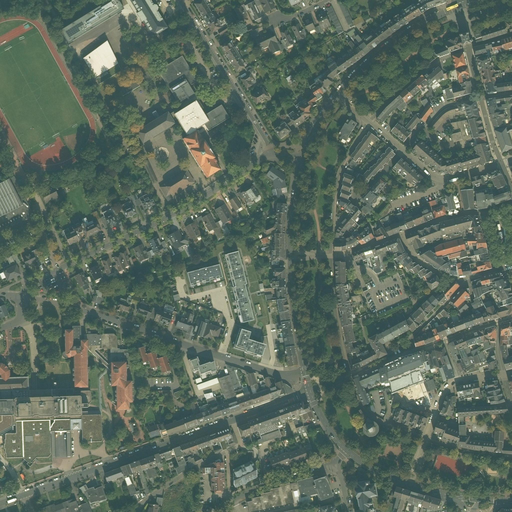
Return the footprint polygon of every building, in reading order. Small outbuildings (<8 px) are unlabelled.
[(117,0),(110,0),(60,31),(68,44),(124,10),(117,0)] [(143,21),(152,37),(158,34),(160,36),(163,34),(161,32),(167,28),(156,11),(157,11),(157,9),(157,8),(156,6),(154,6),(153,6),(149,0),(129,0),(138,14),(137,14),(142,22),(143,21)] [(194,5),(198,11),(206,6),(205,3),(202,0),(201,0),(199,1),(194,5)] [(261,5),(265,13),(275,8),(272,2),(271,0),(263,0),(260,1),(260,0),(259,0),(261,5)] [(425,0),(420,3),(416,6),(422,14),(427,10),(427,11),(430,9),(429,9),(425,0)] [(430,9),(445,3),(445,2),(446,1),(445,0),(425,0),(429,9),(430,9)] [(208,9),(206,6),(198,11),(202,17),(210,12),(208,9)] [(249,10),(255,21),(261,18),(256,8),(255,6),(253,7),(249,9),(249,10)] [(416,6),(402,15),(408,23),(413,19),(414,20),(416,18),(422,14),(416,6)] [(239,18),(241,22),(247,19),(244,13),(242,8),(235,11),(238,16),(238,17),(238,18),(239,18)] [(216,21),(210,12),(202,17),(204,21),(205,23),(206,23),(208,26),(216,21)] [(325,13),(320,15),(326,28),(331,26),(325,13)] [(322,30),(326,28),(320,15),(316,17),(320,26),(322,30)] [(400,16),(387,25),(393,34),(398,30),(400,29),(400,28),(406,24),(400,16)] [(304,22),(309,32),(315,29),(315,28),(311,19),(304,22)] [(220,28),(216,21),(208,26),(212,33),(220,28)] [(296,35),(298,40),(305,37),(302,31),(299,25),(293,28),(295,32),(294,33),(295,34),(296,35)] [(387,25),(374,35),(380,43),(385,39),(388,38),(388,37),(393,34),(387,25)] [(482,38),(483,41),(507,33),(505,26),(481,34),(480,30),(473,32),(473,33),(475,40),(476,41),(482,38)] [(255,30),(252,31),(250,33),(254,41),(255,40),(257,39),(256,37),(259,36),(257,33),(259,32),(257,29),(255,30)] [(349,33),(352,37),(357,34),(354,29),(349,33)] [(284,40),(287,46),(293,43),(290,38),(291,37),(290,36),(288,32),(281,35),(284,40)] [(471,44),(471,43),(472,43),(472,42),(473,42),(472,40),(470,40),(469,35),(469,34),(468,34),(467,34),(467,35),(465,35),(463,36),(462,36),(462,35),(461,35),(461,36),(459,37),(459,38),(462,47),(467,45),(471,44)] [(374,35),(369,39),(364,43),(365,44),(371,51),(380,43),(374,35)] [(272,55),(273,55),(264,37),(264,36),(257,39),(255,40),(260,51),(268,47),(272,55)] [(269,38),(264,37),(273,55),(280,51),(281,51),(282,51),(280,46),(275,36),(272,38),(271,36),(269,37),(269,38)] [(362,44),(362,45),(364,43),(358,36),(356,38),(361,44),(362,44)] [(453,40),(457,51),(461,49),(462,48),(462,47),(459,38),(459,37),(458,37),(459,38),(453,40)] [(504,51),(511,48),(511,37),(501,41),(501,42),(504,51)] [(448,49),(450,53),(457,51),(453,40),(443,44),(446,47),(447,49),(448,49)] [(83,59),(86,64),(89,63),(86,58),(96,51),(100,56),(108,51),(116,64),(117,63),(118,63),(107,41),(83,59)] [(220,47),(224,53),(232,48),(230,45),(228,42),(225,44),(220,47)] [(354,51),(356,50),(355,49),(356,49),(356,48),(351,42),(348,44),(354,51)] [(504,52),(504,51),(501,42),(491,44),(492,49),(493,51),(494,54),(504,52)] [(365,44),(364,43),(362,45),(359,47),(365,55),(370,51),(371,51),(365,44)] [(359,47),(356,50),(354,51),(360,59),(365,55),(359,47)] [(450,54),(450,53),(448,49),(447,49),(446,47),(434,53),(438,57),(439,56),(440,57),(450,54)] [(234,51),(232,48),(224,53),(228,60),(236,55),(234,51)] [(86,64),(94,77),(116,64),(108,51),(100,56),(96,51),(86,58),(89,63),(86,64)] [(354,51),(348,55),(354,64),(360,59),(354,51)] [(454,60),(456,70),(467,67),(464,53),(457,55),(453,56),(454,60)] [(239,58),(236,55),(228,60),(232,66),(240,61),(239,58)] [(348,55),(342,60),(348,68),(354,64),(348,55)] [(182,110),(198,100),(189,86),(197,81),(182,56),(158,71),(182,110)] [(493,69),(490,58),(488,58),(477,60),(480,72),(481,72),(481,71),(493,69)] [(342,60),(336,64),(341,73),(348,68),(342,60)] [(242,64),(240,61),(232,66),(236,72),(244,67),(242,64)] [(117,63),(116,64),(94,77),(99,85),(122,71),(117,63)] [(341,73),(336,64),(329,68),(329,69),(330,70),(335,78),(341,73)] [(443,75),(442,71),(439,67),(434,71),(430,74),(428,76),(427,75),(424,77),(431,85),(430,85),(432,87),(434,85),(436,85),(438,83),(437,82),(440,79),(441,79),(442,81),(444,78),(443,75)] [(456,70),(458,76),(460,84),(470,81),(469,76),(467,67),(456,70)] [(335,78),(330,70),(329,71),(326,73),(325,71),(321,74),(323,78),(329,86),(333,83),(332,81),(335,79),(335,78)] [(500,70),(494,72),(482,75),(484,84),(485,84),(495,82),(502,80),(500,70)] [(246,89),(251,86),(248,81),(252,79),(250,75),(241,80),(246,89)] [(421,92),(422,92),(430,85),(431,85),(424,77),(423,76),(422,76),(421,77),(414,83),(420,89),(420,90),(421,92)] [(316,84),(317,86),(323,94),(326,92),(327,90),(326,89),(329,86),(323,78),(320,80),(319,79),(315,82),(316,84)] [(118,89),(123,97),(140,86),(135,79),(118,89)] [(470,81),(460,84),(460,85),(461,84),(462,87),(460,88),(452,90),(454,98),(473,94),(472,92),(473,92),(470,81)] [(495,85),(495,82),(485,84),(487,94),(497,92),(504,91),(503,84),(495,85)] [(414,83),(407,90),(413,97),(420,90),(420,89),(414,83)] [(504,91),(511,90),(511,88),(511,83),(503,84),(504,91)] [(447,100),(454,98),(452,90),(460,88),(459,85),(458,85),(457,85),(453,87),(449,88),(445,90),(447,100)] [(314,95),(318,101),(322,97),(321,95),(323,94),(317,86),(312,90),(311,90),(313,92),(314,95)] [(251,97),(256,104),(268,97),(263,89),(251,97)] [(406,103),(413,97),(407,90),(400,96),(404,101),(405,103),(406,103)] [(293,103),(299,113),(300,113),(302,111),(300,108),(308,103),(307,101),(306,100),(304,97),(301,92),(295,97),(297,100),(293,103)] [(310,97),(307,99),(313,108),(316,106),(314,103),(318,101),(314,95),(312,96),(310,97)] [(397,99),(404,108),(407,106),(406,104),(407,104),(406,103),(405,103),(404,101),(400,96),(397,99)] [(486,100),(488,108),(497,107),(497,105),(500,104),(500,102),(499,98),(495,99),(486,100)] [(377,119),(383,123),(392,113),(397,108),(400,112),(404,108),(397,99),(386,108),(377,119)] [(421,122),(422,120),(424,122),(425,122),(427,118),(430,114),(433,111),(430,105),(429,105),(428,103),(426,99),(421,102),(426,110),(421,116),(419,114),(412,116),(413,118),(418,122),(419,123),(421,122)] [(182,110),(169,118),(172,122),(176,120),(187,137),(197,131),(196,130),(204,125),(208,131),(229,118),(221,106),(204,116),(202,113),(201,110),(203,109),(198,100),(182,110)] [(464,104),(464,105),(466,110),(466,112),(469,120),(480,118),(476,102),(464,104)] [(300,113),(299,113),(305,121),(308,119),(309,116),(311,115),(309,113),(313,110),(312,109),(308,103),(300,108),(302,111),(300,113)] [(497,108),(497,107),(488,108),(490,115),(503,112),(503,110),(506,110),(506,108),(506,106),(502,107),(497,108)] [(453,113),(456,113),(454,107),(451,108),(448,109),(445,110),(448,116),(448,115),(450,114),(453,113)] [(440,115),(430,126),(434,130),(435,128),(438,125),(441,122),(443,120),(444,119),(445,118),(446,117),(448,116),(445,110),(442,112),(440,115)] [(505,117),(503,112),(490,115),(491,120),(505,117)] [(299,113),(296,115),(290,119),(294,124),(296,128),(305,121),(299,113)] [(172,122),(169,118),(167,114),(136,133),(142,143),(173,124),(172,122)] [(491,120),(494,129),(506,126),(506,125),(505,120),(507,120),(507,117),(505,117),(491,120)] [(482,125),(480,118),(469,120),(468,120),(474,139),(476,139),(485,137),(482,125)] [(348,120),(343,128),(339,135),(342,137),(341,138),(343,140),(342,141),(345,143),(352,133),(357,124),(352,121),(351,122),(348,120)] [(391,132),(404,143),(411,134),(410,133),(417,125),(411,120),(405,129),(398,123),(391,132)] [(473,139),(474,139),(468,120),(451,124),(452,130),(457,150),(469,146),(470,146),(469,144),(468,140),(473,139)] [(275,130),(281,139),(291,131),(288,128),(285,123),(285,124),(275,130)] [(502,153),(511,148),(511,144),(507,132),(506,129),(495,131),(500,147),(502,153)] [(203,142),(197,131),(187,137),(182,140),(189,151),(199,168),(199,167),(206,178),(220,169),(214,159),(211,155),(212,154),(206,146),(204,142),(203,142)] [(369,132),(363,141),(369,145),(372,141),(375,143),(378,139),(369,132)] [(477,143),(478,146),(487,144),(485,137),(476,139),(477,143)] [(363,141),(356,150),(362,154),(365,150),(368,152),(371,147),(369,145),(363,141)] [(430,169),(435,164),(434,163),(440,157),(422,141),(412,151),(412,152),(412,154),(415,156),(416,156),(416,157),(417,158),(418,158),(419,159),(424,164),(425,164),(425,165),(425,166),(426,166),(427,166),(428,166),(428,167),(430,169)] [(471,155),(474,166),(480,165),(493,161),(487,145),(487,144),(478,146),(475,146),(474,146),(477,153),(471,155)] [(388,151),(384,155),(390,161),(391,160),(390,160),(392,158),(395,155),(392,151),(389,148),(387,150),(388,151)] [(365,156),(362,154),(356,150),(352,156),(352,157),(350,159),(352,160),(356,163),(359,158),(362,160),(365,156)] [(384,155),(378,162),(383,167),(386,164),(387,164),(390,161),(384,155)] [(463,169),(463,170),(474,166),(471,155),(460,159),(463,169)] [(444,161),(440,157),(434,163),(435,164),(430,169),(434,172),(435,172),(436,171),(436,172),(436,173),(437,173),(438,173),(438,172),(441,174),(444,175),(449,173),(449,174),(450,174),(454,173),(454,172),(457,171),(458,172),(462,170),(463,170),(462,169),(463,169),(460,159),(459,158),(447,162),(446,163),(444,162),(444,161)] [(404,178),(408,181),(415,173),(416,172),(402,159),(393,169),(395,171),(397,169),(402,173),(406,177),(404,178)] [(144,162),(154,184),(158,182),(148,160),(144,162)] [(349,165),(354,169),(358,164),(356,163),(352,160),(349,165)] [(378,162),(372,168),(378,173),(380,170),(381,170),(384,167),(383,167),(378,162)] [(273,181),(275,190),(272,190),(272,191),(273,195),(274,196),(276,195),(282,194),(280,189),(285,188),(285,186),(285,183),(284,183),(283,180),(286,177),(272,167),(266,176),(273,181)] [(371,167),(366,173),(371,178),(373,176),(374,177),(378,173),(372,168),(371,167)] [(345,174),(352,177),(354,171),(348,168),(345,174)] [(165,197),(168,202),(173,198),(172,197),(194,183),(187,171),(175,178),(174,176),(170,178),(172,180),(160,188),(165,197)] [(490,180),(492,179),(502,175),(500,171),(497,172),(488,175),(490,180)] [(416,172),(415,173),(408,181),(411,184),(412,183),(415,185),(417,187),(421,183),(420,182),(424,178),(418,173),(417,174),(415,173),(416,172)] [(370,180),(371,178),(366,173),(363,176),(360,174),(357,179),(362,182),(362,184),(365,186),(367,183),(368,184),(369,181),(368,181),(369,179),(370,180)] [(343,182),(344,182),(351,185),(352,181),(354,177),(352,177),(345,174),(344,177),(342,182),(343,182)] [(498,190),(507,186),(502,175),(492,179),(495,186),(495,188),(497,187),(498,190)] [(480,177),(479,177),(472,179),(471,179),(473,186),(474,186),(474,187),(473,187),(473,189),(473,192),(481,191),(483,190),(485,190),(487,189),(491,188),(489,182),(485,184),(485,183),(484,178),(483,176),(480,177)] [(0,232),(34,216),(14,177),(9,179),(22,206),(0,217),(0,232)] [(373,186),(380,192),(387,184),(380,178),(373,186)] [(22,206),(9,179),(8,180),(0,183),(0,217),(22,206)] [(342,190),(343,190),(350,193),(350,192),(351,189),(352,185),(351,185),(344,182),(343,185),(341,189),(342,190)] [(253,186),(249,188),(247,190),(253,200),(254,200),(256,198),(256,197),(259,195),(255,189),(253,186)] [(373,186),(371,188),(379,196),(382,194),(380,192),(373,186)] [(407,191),(405,186),(404,186),(402,187),(399,188),(398,188),(398,189),(400,194),(407,191)] [(500,195),(501,196),(509,192),(508,189),(507,186),(498,190),(500,195)] [(41,193),(45,203),(58,197),(53,187),(41,193)] [(377,199),(380,197),(379,196),(371,188),(361,199),(367,204),(370,207),(373,204),(375,203),(377,202),(377,199)] [(461,191),(464,210),(474,210),(473,192),(473,189),(472,190),(462,191),(461,191)] [(253,200),(247,190),(245,191),(241,193),(241,194),(243,197),(247,203),(250,201),(250,202),(253,200),(253,201),(253,200)] [(340,197),(341,198),(348,200),(349,197),(351,193),(350,192),(350,193),(343,190),(341,193),(340,197)] [(496,195),(493,196),(496,205),(501,204),(502,203),(505,202),(510,200),(511,200),(511,198),(511,197),(509,192),(501,196),(498,197),(497,197),(496,195)] [(139,199),(140,201),(151,197),(149,193),(139,198),(139,199)] [(478,210),(487,209),(484,196),(485,196),(484,194),(479,194),(479,193),(476,193),(476,195),(478,210)] [(443,205),(445,212),(450,210),(450,211),(455,210),(451,195),(446,196),(446,197),(442,199),(442,202),(443,203),(442,203),(443,205)] [(155,205),(151,197),(140,201),(142,204),(145,210),(148,208),(148,209),(152,207),(151,207),(155,205)] [(229,201),(236,211),(241,207),(235,198),(229,201)] [(348,200),(341,198),(340,201),(338,205),(344,207),(345,208),(350,203),(348,201),(348,200)] [(121,212),(122,211),(132,206),(131,203),(130,201),(118,207),(121,212)] [(352,205),(350,203),(345,208),(344,209),(345,211),(346,212),(347,211),(352,205)] [(277,204),(276,213),(286,214),(287,205),(277,204)] [(370,207),(367,204),(365,207),(369,211),(370,213),(373,209),(370,207)] [(390,204),(384,212),(380,216),(382,218),(387,215),(390,209),(392,209),(390,204)] [(221,221),(222,223),(223,223),(231,218),(229,213),(228,214),(223,205),(215,210),(221,221)] [(133,206),(132,206),(122,211),(126,219),(129,217),(129,218),(134,215),(136,214),(134,208),(133,206)] [(361,210),(366,215),(369,211),(365,207),(364,206),(361,210)] [(348,216),(349,216),(355,222),(358,218),(357,217),(359,215),(361,213),(359,210),(358,210),(358,211),(355,208),(356,208),(354,207),(349,213),(350,214),(348,216)] [(435,219),(442,216),(440,207),(437,208),(432,210),(435,219)] [(425,223),(425,222),(428,222),(433,219),(431,211),(430,209),(428,211),(427,209),(427,208),(426,209),(423,210),(424,211),(421,212),(422,214),(425,223)] [(104,218),(113,214),(112,213),(110,209),(102,213),(104,217),(104,218)] [(92,213),(96,223),(97,222),(98,222),(97,220),(100,219),(100,218),(97,211),(92,213)] [(276,213),(275,225),(276,225),(284,226),(286,214),(276,213)] [(106,222),(109,227),(117,223),(116,221),(116,220),(114,216),(114,217),(113,216),(113,214),(104,218),(106,222)] [(212,228),(213,230),(216,228),(214,224),(209,214),(202,218),(204,222),(205,224),(205,225),(208,230),(212,228)] [(421,215),(416,217),(412,218),(415,227),(424,223),(425,223),(422,214),(421,215)] [(355,222),(349,216),(340,225),(341,225),(347,230),(348,231),(351,227),(355,222)] [(407,230),(415,227),(412,218),(412,216),(403,219),(404,221),(405,224),(407,230)] [(467,216),(443,222),(446,235),(447,235),(461,231),(468,229),(474,228),(481,227),(478,216),(467,216)] [(218,222),(225,235),(230,233),(225,224),(223,224),(223,223),(222,223),(221,221),(218,222)] [(390,227),(394,235),(407,230),(405,224),(404,221),(400,223),(391,226),(390,227)] [(89,226),(93,234),(101,231),(98,226),(97,222),(96,223),(94,224),(89,226)] [(218,222),(214,224),(216,228),(213,230),(218,240),(225,236),(225,235),(218,222)] [(81,231),(83,230),(82,229),(86,227),(84,223),(83,223),(80,225),(79,223),(75,225),(72,227),(73,231),(74,231),(75,234),(78,232),(79,233),(81,233),(81,231)] [(185,228),(192,241),(201,237),(195,226),(194,223),(193,224),(185,228)] [(425,243),(425,244),(430,243),(429,241),(431,240),(432,242),(436,240),(436,239),(439,238),(439,239),(443,238),(442,236),(441,230),(440,224),(436,226),(435,225),(431,227),(431,228),(429,229),(429,228),(424,229),(425,230),(422,231),(422,230),(417,232),(420,240),(422,244),(425,243)] [(274,228),(276,228),(276,225),(275,225),(263,230),(265,234),(274,229),(274,228)] [(276,228),(276,234),(284,234),(284,226),(276,225),(276,228)] [(342,236),(347,230),(341,225),(336,233),(339,234),(342,236)] [(89,226),(86,227),(82,229),(83,230),(86,238),(93,234),(89,226)] [(385,229),(389,236),(394,235),(390,227),(389,227),(385,229)] [(382,228),(379,229),(377,231),(378,231),(383,239),(388,237),(384,231),(382,228)] [(468,229),(461,231),(462,238),(458,239),(458,240),(463,239),(464,239),(464,238),(465,239),(464,236),(464,233),(468,233),(468,229)] [(68,241),(69,246),(79,241),(75,234),(74,231),(73,231),(69,233),(70,234),(65,237),(68,241)] [(169,236),(175,248),(180,246),(181,247),(184,245),(184,244),(185,243),(182,238),(181,238),(178,231),(169,236)] [(377,241),(383,239),(378,231),(377,231),(374,233),(376,234),(374,235),(375,237),(377,241)] [(452,242),(458,240),(458,239),(462,238),(461,231),(447,235),(448,237),(445,237),(446,241),(449,240),(449,241),(451,241),(452,242)] [(366,243),(371,240),(367,232),(365,233),(360,236),(366,243)] [(408,244),(410,244),(409,244),(420,240),(417,232),(405,236),(408,244)] [(274,235),(274,251),(284,251),(284,234),(276,234),(274,234),(274,235)] [(442,236),(443,238),(444,244),(447,243),(452,242),(451,241),(449,241),(449,240),(446,241),(445,237),(445,235),(442,236)] [(355,247),(360,243),(356,239),(353,236),(350,238),(345,240),(347,243),(347,250),(355,247)] [(361,245),(366,243),(360,236),(356,239),(360,243),(361,245)] [(156,249),(157,252),(163,249),(161,244),(160,245),(156,238),(148,242),(152,250),(156,249)] [(487,248),(485,239),(474,239),(468,239),(465,239),(464,238),(464,239),(463,239),(466,251),(470,251),(474,250),(487,248)] [(385,243),(389,251),(402,246),(399,240),(398,239),(393,241),(389,242),(385,243)] [(466,251),(463,239),(458,240),(452,242),(447,243),(444,244),(441,244),(435,248),(436,253),(437,258),(443,257),(444,257),(448,256),(466,251)] [(422,244),(420,240),(409,244),(410,244),(410,246),(413,246),(414,250),(419,248),(424,246),(422,244)] [(380,245),(383,254),(386,261),(388,260),(386,252),(389,251),(385,243),(380,245)] [(133,249),(140,262),(148,258),(146,253),(142,245),(133,249)] [(374,247),(378,255),(380,255),(383,254),(380,245),(374,247)] [(404,251),(402,246),(389,251),(391,257),(404,251)] [(375,262),(374,257),(370,248),(370,247),(364,250),(367,260),(370,259),(372,258),(373,262),(375,262)] [(271,251),(271,254),(271,259),(271,262),(278,262),(278,260),(284,260),(284,251),(274,251),(271,251)] [(355,262),(362,259),(360,251),(352,253),(355,262)] [(393,260),(398,258),(406,253),(404,251),(391,257),(393,260)] [(420,257),(438,270),(444,266),(448,264),(443,260),(443,257),(437,258),(436,253),(435,254),(430,251),(420,257)] [(448,256),(449,260),(457,258),(459,259),(468,257),(467,253),(466,251),(448,256)] [(120,254),(120,256),(124,267),(130,265),(130,264),(128,259),(126,252),(120,254)] [(248,298),(245,285),(247,284),(243,272),(244,272),(242,265),(241,265),(238,252),(224,255),(233,287),(232,288),(235,301),(234,302),(237,313),(238,319),(239,319),(240,324),(254,320),(250,305),(248,298)] [(36,261),(38,266),(44,263),(40,253),(34,256),(34,257),(35,256),(36,259),(35,259),(36,261)] [(398,258),(400,262),(408,256),(406,253),(398,258)] [(16,254),(11,256),(15,265),(20,262),(16,254)] [(23,259),(27,269),(31,267),(29,265),(36,261),(35,259),(36,259),(35,256),(34,257),(34,256),(33,254),(29,256),(29,255),(26,256),(22,258),(23,259)] [(387,266),(386,261),(383,254),(380,255),(381,257),(379,257),(383,268),(387,266)] [(488,254),(475,256),(471,257),(472,260),(473,260),(474,260),(475,263),(477,263),(482,262),(482,263),(490,262),(490,260),(488,254)] [(3,268),(5,271),(16,266),(15,265),(11,256),(7,259),(10,265),(3,268)] [(125,268),(124,267),(120,256),(114,258),(117,265),(119,271),(125,268)] [(400,263),(404,268),(412,262),(413,261),(412,261),(411,262),(410,260),(411,259),(410,258),(408,256),(400,262),(400,263)] [(105,269),(107,274),(113,272),(111,267),(109,260),(103,262),(105,269)] [(336,285),(347,285),(346,263),(341,263),(341,262),(335,262),(335,263),(336,285)] [(413,264),(412,262),(404,268),(403,269),(404,269),(406,267),(409,271),(408,272),(412,270),(415,274),(415,275),(418,273),(421,278),(420,279),(421,279),(425,276),(428,281),(427,282),(436,277),(434,273),(433,274),(431,272),(430,273),(428,271),(428,270),(427,270),(426,270),(426,271),(424,269),(423,269),(422,267),(420,267),(419,265),(417,266),(416,264),(415,263),(414,263),(413,264)] [(492,267),(490,262),(482,263),(482,262),(477,263),(481,272),(492,269),(492,267)] [(446,274),(450,275),(450,269),(451,266),(451,264),(450,263),(448,264),(444,266),(438,270),(442,272),(446,274)] [(470,268),(472,274),(481,272),(477,263),(475,263),(474,264),(471,264),(469,265),(470,268)] [(199,270),(187,273),(190,287),(197,285),(197,284),(202,283),(202,284),(210,282),(210,280),(215,279),(216,280),(223,278),(219,265),(206,268),(199,270)] [(16,266),(5,271),(3,272),(4,272),(6,278),(8,281),(14,278),(14,277),(15,276),(16,277),(21,275),(18,270),(16,266)] [(89,269),(96,282),(100,280),(101,277),(99,272),(100,272),(97,266),(89,269)] [(276,277),(276,279),(285,279),(285,269),(274,269),(274,277),(276,277)] [(75,276),(80,288),(82,287),(87,284),(85,278),(82,273),(75,276)] [(480,278),(481,279),(482,285),(486,284),(489,283),(489,282),(495,281),(495,282),(498,281),(505,279),(502,274),(500,273),(485,277),(480,278)] [(427,283),(432,290),(442,284),(437,276),(436,277),(427,282),(427,283)] [(272,289),(276,288),(285,288),(285,279),(276,279),(272,280),(272,289)] [(471,282),(473,290),(481,287),(481,286),(482,285),(481,279),(471,282)] [(499,291),(508,285),(505,279),(498,281),(495,282),(495,281),(489,282),(489,283),(486,284),(487,288),(488,288),(489,292),(490,291),(493,290),(494,291),(498,289),(499,291)] [(443,293),(447,300),(458,288),(459,286),(454,280),(445,288),(443,286),(441,289),(442,291),(443,293)] [(340,308),(351,307),(349,297),(348,290),(350,289),(351,289),(351,287),(351,286),(351,284),(350,284),(347,284),(347,285),(336,285),(337,291),(340,308)] [(473,290),(475,299),(475,300),(480,298),(483,294),(483,295),(484,294),(489,292),(488,288),(487,288),(486,284),(482,285),(481,286),(481,287),(473,290)] [(493,290),(490,291),(496,304),(500,302),(502,302),(506,300),(508,299),(509,299),(511,297),(511,291),(511,292),(510,286),(509,286),(508,285),(499,291),(498,289),(494,291),(493,290)] [(464,302),(465,301),(469,296),(469,295),(469,293),(469,290),(469,289),(469,288),(467,289),(465,290),(464,290),(463,290),(461,291),(460,292),(458,294),(451,302),(453,304),(453,305),(453,306),(455,306),(455,305),(457,308),(458,308),(464,302)] [(286,300),(285,291),(276,292),(277,298),(277,300),(286,300)] [(426,317),(429,313),(432,310),(433,310),(436,307),(436,306),(440,303),(442,305),(447,300),(443,293),(437,300),(433,296),(429,299),(425,303),(422,306),(418,309),(419,310),(426,317)] [(361,296),(349,297),(351,307),(352,307),(364,302),(361,297),(361,296)] [(511,303),(511,297),(509,299),(508,299),(506,300),(502,302),(500,302),(496,304),(498,307),(499,307),(500,306),(501,307),(508,306),(511,303)] [(473,308),(474,308),(476,309),(484,305),(483,304),(482,301),(480,298),(475,300),(475,299),(474,300),(474,301),(475,304),(472,305),(473,308)] [(276,300),(279,313),(288,311),(286,300),(277,300),(276,300)] [(128,311),(130,305),(126,304),(126,303),(125,303),(123,302),(123,303),(119,301),(116,310),(117,310),(117,311),(120,312),(120,311),(121,311),(121,309),(128,311)] [(492,320),(501,318),(499,313),(498,313),(497,310),(495,311),(490,301),(483,304),(484,305),(485,308),(492,320)] [(461,313),(461,314),(467,308),(468,307),(464,302),(458,308),(459,310),(460,313),(461,313)] [(511,314),(511,303),(508,306),(501,307),(500,306),(499,307),(499,308),(500,308),(500,310),(499,310),(497,310),(498,313),(499,313),(501,318),(509,315),(511,314)] [(0,314),(2,318),(8,316),(4,305),(0,307),(0,314)] [(138,313),(143,315),(147,316),(148,312),(149,308),(146,307),(140,305),(138,313)] [(165,306),(163,312),(159,322),(164,324),(164,325),(168,326),(171,320),(172,315),(173,311),(167,309),(167,307),(165,306)] [(353,313),(352,307),(351,307),(340,308),(341,316),(342,316),(343,318),(341,318),(342,327),(352,325),(353,325),(351,313),(353,313)] [(461,314),(464,319),(471,317),(467,308),(461,314)] [(492,320),(485,308),(483,310),(485,312),(481,314),(485,322),(492,320)] [(448,324),(449,324),(446,319),(448,317),(451,321),(452,324),(462,320),(463,321),(464,320),(464,319),(461,314),(461,313),(460,313),(457,315),(451,317),(443,309),(439,313),(443,317),(446,321),(447,323),(448,324)] [(154,321),(159,322),(163,312),(158,310),(157,312),(156,312),(155,314),(154,313),(153,317),(153,318),(155,318),(154,321)] [(418,311),(417,312),(424,319),(425,318),(426,317),(419,310),(418,311)] [(280,323),(281,323),(289,321),(288,311),(279,313),(279,316),(280,323)] [(409,330),(412,333),(417,328),(420,325),(419,323),(424,319),(417,312),(412,316),(408,320),(406,322),(410,330),(409,330)] [(187,331),(189,325),(193,315),(192,315),(188,313),(187,313),(184,320),(179,318),(178,318),(177,322),(175,327),(187,331)] [(475,315),(474,316),(478,325),(485,322),(481,314),(481,313),(475,315)] [(452,334),(456,332),(452,324),(451,321),(448,317),(446,319),(449,324),(448,324),(452,334)] [(471,317),(464,319),(464,320),(463,321),(466,329),(475,326),(471,317)] [(397,325),(402,334),(405,332),(405,333),(409,330),(410,330),(406,322),(406,320),(397,325)] [(462,320),(452,324),(456,332),(466,329),(463,321),(462,320)] [(291,328),(289,321),(281,323),(281,326),(282,329),(291,328)] [(204,323),(203,324),(200,323),(200,324),(197,323),(195,327),(194,330),(195,330),(194,334),(198,336),(198,335),(201,336),(200,337),(203,337),(206,328),(207,328),(208,324),(204,323)] [(507,336),(510,336),(510,323),(502,326),(501,336),(506,336),(507,336)] [(203,337),(208,339),(209,335),(217,337),(219,334),(220,328),(208,324),(207,328),(206,328),(203,337)] [(448,324),(443,326),(448,336),(452,334),(448,324)] [(356,342),(352,325),(342,327),(341,327),(346,344),(352,343),(356,342)] [(389,329),(394,338),(399,336),(402,334),(397,325),(396,325),(389,329)] [(435,328),(436,329),(440,339),(448,336),(443,326),(443,325),(435,328)] [(72,327),(72,332),(73,332),(73,340),(81,340),(80,327),(72,327)] [(495,327),(486,329),(490,341),(490,343),(491,343),(496,343),(496,342),(496,332),(497,332),(496,332),(497,328),(495,327)] [(291,328),(282,329),(282,334),(283,338),(292,336),(291,328)] [(251,332),(239,329),(233,348),(244,352),(244,353),(253,356),(258,358),(258,357),(262,359),(266,345),(248,340),(251,332)] [(381,335),(386,343),(391,340),(394,339),(394,338),(389,329),(380,334),(381,335)] [(488,342),(490,341),(486,329),(478,332),(483,343),(483,344),(486,342),(488,342)] [(87,387),(87,350),(87,348),(88,348),(87,340),(81,340),(73,340),(73,332),(72,332),(70,332),(70,330),(64,330),(65,355),(73,355),(74,387),(87,387)] [(425,345),(436,340),(432,330),(432,331),(433,332),(430,333),(426,335),(425,334),(422,335),(423,336),(425,345)] [(481,343),(483,343),(478,332),(473,334),(476,341),(477,344),(477,345),(478,345),(481,343)] [(96,348),(96,350),(109,349),(109,334),(101,334),(101,335),(97,335),(87,335),(87,340),(88,348),(90,348),(90,350),(93,350),(93,348),(96,348)] [(109,334),(109,349),(110,349),(117,349),(117,337),(114,334),(109,334)] [(476,345),(477,344),(476,341),(473,334),(471,334),(468,335),(468,336),(464,337),(468,346),(471,352),(473,351),(471,346),(476,345)] [(375,351),(370,353),(373,361),(379,358),(383,357),(387,354),(382,345),(385,343),(386,343),(381,335),(378,336),(377,335),(369,340),(372,344),(371,344),(374,349),(375,351)] [(284,342),(285,348),(294,346),(292,336),(283,338),(284,342)] [(425,345),(423,336),(420,337),(415,338),(415,340),(414,340),(415,343),(416,347),(425,345)] [(506,341),(506,339),(506,336),(501,336),(501,343),(501,346),(507,345),(507,346),(509,345),(508,341),(506,341)] [(464,348),(468,346),(464,337),(454,342),(458,351),(464,348)] [(459,354),(458,351),(454,342),(450,343),(449,345),(455,361),(459,360),(457,355),(459,354)] [(353,347),(352,343),(346,344),(344,345),(347,355),(351,353),(355,352),(356,352),(355,350),(355,349),(353,347)] [(485,351),(486,350),(483,344),(483,343),(481,343),(482,346),(482,347),(480,348),(478,349),(480,354),(482,352),(485,351)] [(285,348),(286,354),(286,357),(295,355),(294,346),(285,348)] [(461,359),(466,370),(472,366),(475,365),(476,365),(475,365),(473,358),(470,352),(471,352),(468,346),(464,348),(468,357),(467,358),(465,357),(463,358),(463,359),(461,359)] [(160,366),(162,373),(171,370),(166,356),(157,359),(155,352),(146,355),(144,347),(135,350),(140,364),(148,361),(151,369),(160,366)] [(109,370),(110,372),(110,363),(108,365),(94,351),(96,350),(96,348),(93,348),(93,350),(90,350),(90,348),(88,348),(87,348),(87,350),(88,350),(96,358),(96,361),(100,364),(102,364),(107,369),(109,370)] [(434,351),(437,359),(440,358),(447,356),(444,348),(434,351)] [(119,363),(119,365),(128,365),(128,350),(119,350),(119,349),(117,349),(110,349),(110,363),(119,363)] [(470,352),(473,358),(480,354),(478,349),(473,351),(471,352),(470,352)] [(356,355),(358,359),(361,367),(368,364),(373,361),(370,353),(368,350),(360,353),(356,355)] [(431,370),(439,367),(437,359),(434,351),(426,353),(426,354),(427,358),(428,362),(429,362),(430,365),(431,370)] [(484,357),(486,362),(487,361),(491,360),(490,357),(495,356),(495,351),(487,353),(484,354),(485,357),(484,357)] [(475,365),(476,365),(478,364),(485,362),(486,362),(484,357),(482,352),(480,354),(473,358),(475,365)] [(424,381),(422,375),(420,369),(424,368),(423,363),(420,353),(405,358),(395,362),(387,366),(388,377),(390,383),(391,394),(424,381)] [(297,365),(295,355),(286,357),(286,362),(287,367),(297,365)] [(443,365),(443,366),(450,364),(447,356),(440,358),(443,365)] [(511,356),(509,358),(503,359),(506,370),(511,369),(511,356)] [(216,372),(214,361),(200,365),(197,357),(188,360),(192,373),(198,371),(200,377),(216,372)] [(358,359),(353,361),(349,363),(351,371),(361,367),(358,359)] [(461,373),(462,373),(462,372),(466,370),(461,359),(459,360),(455,361),(457,367),(461,373)] [(497,368),(496,361),(492,362),(492,363),(488,364),(486,364),(485,362),(478,364),(479,368),(488,365),(489,370),(489,371),(497,369),(497,368)] [(426,363),(427,362),(423,363),(424,368),(420,369),(422,375),(426,374),(426,371),(431,370),(430,365),(428,366),(427,365),(426,363)] [(0,374),(1,375),(1,379),(9,379),(9,370),(5,367),(2,363),(0,363),(0,374)] [(116,386),(116,406),(122,406),(122,410),(127,410),(129,408),(129,402),(132,402),(132,381),(126,381),(126,369),(127,369),(128,368),(128,366),(128,365),(119,365),(119,363),(110,363),(110,372),(111,386),(116,386)] [(455,377),(450,364),(443,366),(440,367),(439,367),(444,381),(445,381),(448,380),(455,377)] [(476,365),(475,365),(472,366),(466,370),(467,374),(473,372),(476,372),(480,371),(479,368),(478,364),(476,365)] [(236,396),(237,399),(242,398),(241,395),(243,394),(243,393),(243,392),(242,389),(240,390),(233,367),(226,365),(230,375),(235,391),(234,391),(236,396)] [(387,366),(379,369),(381,382),(381,384),(382,384),(385,383),(385,384),(389,383),(390,383),(388,377),(387,366)] [(99,411),(81,412),(81,415),(87,415),(100,415),(101,415),(100,379),(109,370),(107,369),(98,378),(99,411)] [(368,374),(361,377),(365,388),(368,387),(373,385),(381,382),(379,369),(368,374)] [(246,372),(251,387),(254,385),(257,384),(253,373),(246,372)] [(225,399),(225,400),(232,397),(236,396),(234,391),(235,391),(230,375),(218,379),(225,399)] [(267,390),(270,389),(270,387),(271,387),(270,384),(268,377),(262,376),(264,381),(265,385),(267,390)] [(364,389),(365,388),(361,377),(354,380),(356,384),(354,385),(356,388),(355,388),(361,400),(363,404),(371,400),(368,393),(367,394),(364,389)] [(0,390),(10,391),(28,390),(27,378),(9,379),(1,379),(0,378),(0,390)] [(198,390),(218,383),(217,378),(196,386),(198,390)] [(426,382),(430,391),(435,389),(437,389),(433,379),(426,382)] [(30,398),(37,397),(54,397),(80,396),(80,391),(73,391),(73,389),(58,390),(57,381),(52,381),(52,388),(56,388),(56,390),(43,390),(28,391),(28,390),(10,391),(30,391),(30,398)] [(479,383),(471,385),(473,394),(474,398),(481,397),(480,393),(480,392),(479,383)] [(282,384),(276,387),(279,396),(285,393),(282,384)] [(465,399),(474,398),(473,394),(471,385),(462,386),(465,399)] [(465,400),(465,399),(462,386),(456,388),(458,397),(459,401),(465,400)] [(491,403),(491,405),(497,404),(505,402),(500,390),(499,386),(488,389),(486,390),(488,403),(491,403)] [(270,399),(279,396),(276,387),(273,387),(270,389),(267,390),(270,399)] [(10,391),(0,390),(0,401),(10,402),(10,401),(10,391)] [(175,397),(176,399),(184,396),(182,390),(174,393),(174,397),(175,397)] [(260,392),(257,393),(260,402),(270,399),(267,390),(263,391),(260,392)] [(13,415),(15,421),(22,421),(50,420),(54,420),(66,420),(70,420),(73,419),(81,419),(81,430),(82,441),(83,442),(101,442),(102,441),(101,416),(100,415),(87,415),(81,415),(81,412),(81,408),(81,404),(80,396),(54,397),(54,403),(37,403),(37,398),(38,398),(37,397),(30,398),(30,391),(10,391),(10,401),(12,401),(13,415)] [(80,396),(81,404),(87,404),(88,405),(91,402),(91,392),(89,391),(80,391),(80,396)] [(167,391),(162,391),(163,397),(166,397),(166,402),(169,402),(169,397),(171,397),(171,394),(171,391),(167,391)] [(241,395),(242,398),(245,408),(253,405),(250,396),(249,392),(244,394),(243,394),(241,395)] [(253,405),(260,402),(257,393),(256,394),(253,395),(250,396),(253,405)] [(206,399),(208,405),(216,402),(215,397),(214,398),(213,397),(206,399)] [(441,413),(452,417),(454,411),(453,403),(452,398),(447,397),(445,400),(445,401),(444,404),(441,413)] [(240,409),(245,408),(242,398),(237,399),(240,409)] [(240,409),(237,399),(233,401),(226,403),(230,413),(240,409)] [(0,415),(13,415),(12,401),(10,401),(10,402),(0,401),(0,415)] [(504,432),(496,431),(495,437),(495,443),(492,443),(469,441),(470,436),(466,436),(466,422),(463,422),(463,417),(509,413),(509,414),(509,413),(506,406),(505,402),(497,404),(491,405),(491,407),(483,407),(475,408),(467,408),(463,409),(458,409),(459,417),(459,424),(459,432),(460,440),(459,445),(458,447),(475,450),(494,452),(494,453),(511,454),(511,448),(503,448),(504,432)] [(230,413),(226,403),(224,404),(218,406),(222,416),(230,413)] [(295,405),(298,415),(302,414),(305,421),(312,418),(309,411),(307,405),(306,406),(303,407),(302,403),(295,405)] [(199,407),(201,413),(210,410),(209,409),(207,404),(199,407)] [(295,417),(298,415),(295,405),(287,408),(291,418),(294,424),(296,423),(295,420),(296,420),(295,417)] [(213,419),(222,416),(218,406),(209,409),(210,410),(213,419)] [(277,412),(280,421),(284,420),(287,419),(288,419),(291,418),(287,408),(277,412)] [(397,408),(397,409),(427,419),(397,408)] [(424,430),(427,419),(397,409),(393,420),(396,421),(395,422),(401,424),(401,422),(403,423),(403,425),(408,427),(409,425),(411,426),(410,427),(416,429),(416,428),(418,428),(418,430),(422,431),(422,430),(424,430)] [(201,413),(204,422),(213,419),(210,410),(201,413)] [(266,416),(254,420),(261,439),(262,443),(281,436),(278,428),(277,426),(276,423),(280,421),(277,412),(266,416)] [(201,413),(197,415),(194,416),(197,425),(204,422),(201,413)] [(12,425),(15,425),(15,421),(13,415),(0,415),(0,435),(12,429),(12,425)] [(183,419),(183,420),(186,429),(197,425),(194,416),(194,415),(183,419)] [(291,418),(288,419),(289,420),(288,421),(288,422),(292,434),(297,432),(294,426),(294,424),(291,418)] [(70,430),(81,430),(81,419),(73,419),(73,423),(70,423),(70,430)] [(51,455),(50,432),(50,420),(22,421),(23,458),(27,463),(26,464),(30,467),(33,464),(32,463),(36,458),(48,457),(51,455)] [(60,432),(66,431),(66,420),(54,420),(55,432),(60,432)] [(183,420),(173,423),(176,432),(186,429),(183,420)] [(259,440),(261,439),(254,420),(248,422),(248,424),(251,433),(254,439),(258,438),(259,440)] [(22,458),(23,458),(22,421),(15,421),(15,425),(16,433),(15,434),(6,434),(5,435),(5,439),(4,440),(5,444),(4,444),(4,449),(5,449),(5,454),(6,454),(6,458),(22,458)] [(379,427),(379,426),(377,423),(374,421),(370,421),(367,422),(364,426),(363,430),(364,433),(367,436),(371,437),(376,436),(379,432),(379,430),(379,427)] [(298,434),(298,435),(302,434),(305,433),(301,422),(298,423),(298,425),(294,426),(297,432),(297,434),(298,434)] [(442,439),(447,425),(438,422),(434,433),(443,436),(442,439)] [(173,423),(164,426),(167,436),(176,432),(173,423)] [(249,434),(252,443),(255,442),(254,439),(251,433),(248,424),(237,428),(241,437),(249,434)] [(157,435),(160,434),(158,427),(157,425),(147,429),(150,438),(152,437),(151,435),(156,433),(157,435)] [(164,426),(163,425),(158,427),(160,434),(162,438),(162,437),(167,436),(164,426)] [(447,425),(442,439),(459,445),(460,440),(459,432),(447,428),(447,425)] [(492,437),(495,437),(496,431),(504,432),(504,429),(493,428),(492,437)] [(219,442),(232,438),(230,434),(228,429),(216,433),(219,442)] [(211,445),(218,442),(219,442),(216,433),(208,436),(211,445)] [(233,433),(230,434),(232,438),(219,442),(220,445),(222,451),(225,449),(237,444),(237,443),(233,433)] [(313,454),(305,433),(302,434),(307,445),(305,446),(309,456),(313,454)] [(211,445),(208,436),(202,439),(205,448),(211,445)] [(195,441),(198,450),(205,448),(202,439),(195,441)] [(191,452),(196,451),(198,450),(195,441),(188,443),(191,452)] [(182,455),(191,452),(188,443),(179,446),(182,455)] [(179,446),(168,450),(171,457),(174,456),(178,467),(175,469),(177,475),(187,469),(185,463),(182,455),(179,446)] [(303,448),(297,450),(302,461),(307,459),(307,457),(303,448)] [(165,459),(171,457),(168,450),(163,452),(165,459)] [(296,463),(302,461),(297,450),(292,453),(296,463)] [(284,466),(290,464),(286,455),(286,453),(280,455),(284,466)] [(290,465),(296,463),(292,453),(286,455),(290,464),(290,465)] [(159,462),(161,462),(158,454),(152,456),(155,464),(159,462)] [(279,468),(284,466),(280,455),(275,458),(279,468)] [(151,468),(156,467),(155,464),(152,456),(145,458),(152,477),(152,478),(156,477),(153,469),(152,469),(151,468)] [(148,478),(152,477),(145,458),(139,461),(142,470),(145,469),(146,470),(148,478)] [(185,463),(187,469),(195,465),(194,460),(193,458),(185,463)] [(273,470),(279,468),(275,458),(269,460),(273,470)] [(210,463),(210,465),(210,471),(210,473),(211,491),(214,491),(214,493),(220,493),(225,488),(223,463),(220,463),(220,462),(219,460),(218,459),(216,461),(215,463),(211,463),(210,463)] [(136,473),(138,472),(139,472),(138,471),(142,470),(139,461),(129,464),(132,473),(136,472),(136,473)] [(120,468),(123,477),(126,476),(132,474),(132,473),(129,464),(120,467),(120,468)] [(233,473),(233,476),(233,484),(235,488),(236,487),(242,484),(243,485),(246,483),(255,478),(257,477),(256,473),(254,473),(253,470),(256,469),(253,464),(245,468),(244,465),(238,468),(239,470),(233,473)] [(209,471),(210,471),(210,465),(208,465),(204,466),(204,468),(202,468),(202,474),(209,474),(209,471)] [(120,484),(125,483),(123,477),(120,468),(104,474),(107,482),(118,478),(120,484)] [(125,483),(130,496),(136,494),(135,493),(132,484),(131,484),(128,477),(126,478),(126,476),(123,477),(125,483)] [(297,482),(289,484),(289,483),(247,503),(248,511),(255,511),(294,504),(291,492),(292,491),(299,489),(301,497),(304,497),(305,500),(310,499),(309,495),(318,493),(320,500),(332,496),(325,477),(318,480),(316,477),(297,482)] [(369,481),(361,482),(357,483),(357,488),(355,488),(357,499),(358,499),(360,511),(370,509),(372,508),(372,505),(373,504),(373,502),(372,501),(371,501),(371,497),(378,496),(375,483),(370,485),(369,481)] [(79,488),(82,494),(85,492),(87,492),(87,490),(84,485),(79,488)] [(394,497),(397,498),(401,499),(404,489),(397,487),(394,486),(391,496),(394,497)] [(88,497),(91,503),(95,501),(95,500),(97,499),(98,502),(103,500),(102,498),(105,497),(101,487),(94,490),(93,488),(87,490),(87,492),(85,492),(87,497),(88,497)] [(404,489),(401,499),(404,500),(408,501),(409,501),(412,492),(404,489)] [(139,491),(135,493),(136,494),(130,496),(133,505),(139,501),(139,502),(142,499),(139,491)] [(412,492),(409,501),(415,503),(418,494),(412,492)] [(418,494),(415,503),(419,504),(422,505),(425,496),(418,494)] [(442,501),(425,496),(422,505),(426,506),(425,508),(434,510),(434,509),(437,510),(439,506),(440,507),(442,501)] [(65,511),(74,511),(73,509),(78,507),(75,499),(63,503),(63,504),(65,510),(65,511)] [(81,505),(83,511),(85,511),(91,510),(87,503),(81,505)]
